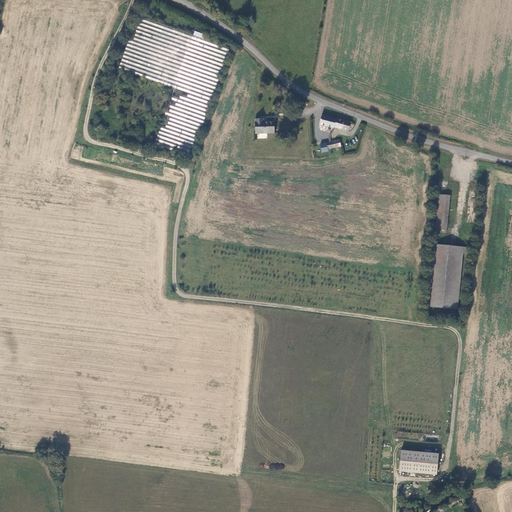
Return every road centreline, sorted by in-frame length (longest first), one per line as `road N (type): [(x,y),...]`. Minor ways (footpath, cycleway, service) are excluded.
road 1 (track): [(132,0),(100,68),(85,127),(89,139),(180,166),(187,176),(175,233),(181,294),(450,327),(459,337),(447,467),(432,481),(404,477),(393,503)]
road 2 (unclassified): [(179,0),(222,25),(283,79),(326,101),(437,145),(511,163)]
